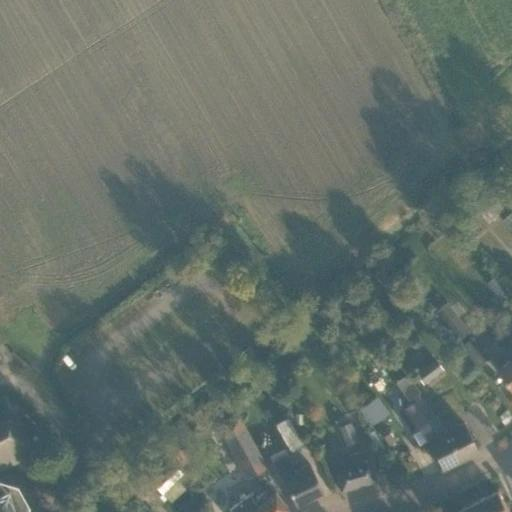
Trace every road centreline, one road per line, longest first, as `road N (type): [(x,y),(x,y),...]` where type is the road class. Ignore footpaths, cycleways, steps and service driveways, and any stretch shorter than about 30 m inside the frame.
road 1 (unknown): [(209,300),(168,290),(105,336),(92,367),(89,443)]
road 2 (unknown): [(89,443),(131,395),(212,337),(209,300)]
road 3 (tertiary): [(331,511),(442,485),(511,446)]
